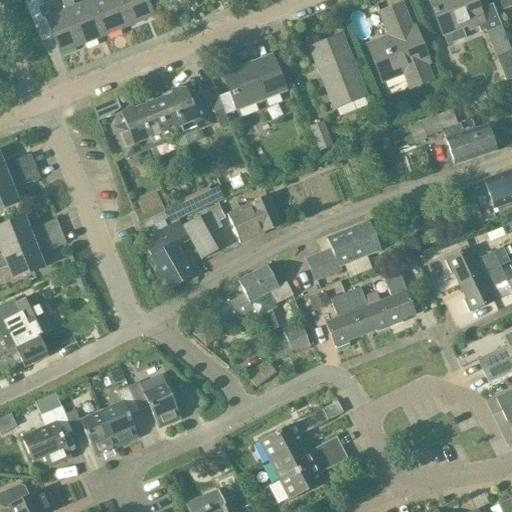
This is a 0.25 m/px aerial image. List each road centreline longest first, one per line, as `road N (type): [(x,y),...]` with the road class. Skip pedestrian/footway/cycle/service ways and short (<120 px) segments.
road 1 (residential): [(511,158),(279,244),(151,321)]
road 2 (residential): [(300,0),(43,101)]
road 3 (residential): [(134,329),(43,101)]
road 4 (residential): [(254,407),(117,475),(133,511)]
road 5 (residential): [(365,414),(427,385),(473,400),(506,466)]
road 6 (residential): [(134,329),(0,398)]
road 7 (residential): [(254,407),(337,377),(365,414)]
road 8 (residential): [(151,321),(254,407)]
